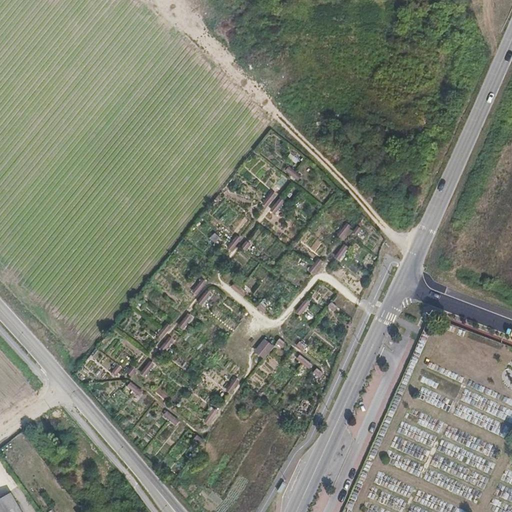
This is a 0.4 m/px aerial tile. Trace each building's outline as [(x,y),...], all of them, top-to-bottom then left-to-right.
[(298,181),(302,176),(291,167),(287,172),(298,181)] [(201,287),(194,295),(204,303),(211,294),(201,287)] [(256,351),(266,358),(276,345),(265,337),(256,351)] [(235,395),(243,382),(238,378),(229,391),(235,395)] [(20,511),(12,496),(10,493),(0,499),(0,511),(20,511)]
